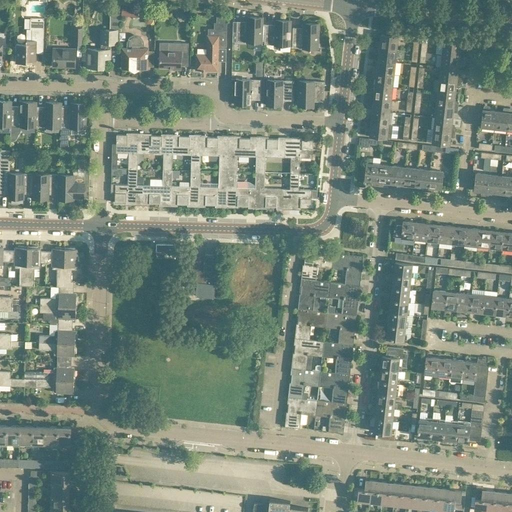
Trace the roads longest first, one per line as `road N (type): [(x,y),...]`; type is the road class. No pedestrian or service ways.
road 1 (residential): [(276,444),(96,422),(101,225)]
road 2 (residential): [(356,453),(381,203)]
road 3 (residential): [(276,444),(297,230)]
road 4 (tertiary): [(101,225),(297,230)]
road 5 (residential): [(511,333),(435,323),(433,345),(500,353)]
road 6 (tertiary): [(511,24),(355,6)]
road 7 (residential): [(220,122),(218,91),(103,88)]
road 8 (residential): [(488,468),(356,453)]
road 9 (residential): [(341,119),(220,122)]
